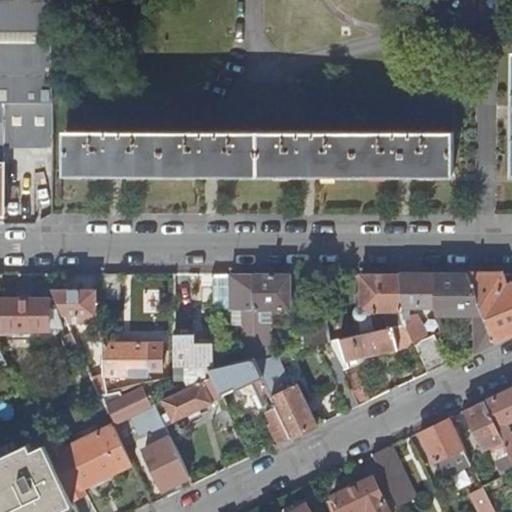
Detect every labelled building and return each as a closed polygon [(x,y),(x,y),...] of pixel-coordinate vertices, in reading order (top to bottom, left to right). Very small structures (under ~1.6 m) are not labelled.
[(0,0),(0,102),(4,102),(4,134),(53,134),(52,0),(0,0)] [(452,133),(65,133),(65,175),(452,174),(452,133)] [(0,329),(50,330),(50,327),(63,327),(58,309),(50,309),(50,300),(1,300),(0,275),(0,274),(0,329)] [(121,275),(105,275),(105,299),(121,299),(121,275)] [(255,310),(255,276),(232,275),(214,275),(215,309),(232,309),(232,310),(245,310),(245,362),(257,360),(256,325),(255,310)] [(292,276),(255,276),(255,310),(292,310),(292,276)] [(362,336),(406,326),(404,307),(400,276),(362,276),(361,307),(360,308),(359,309),(357,311),(357,314),(358,316),(360,319),(362,320),(362,336)] [(436,276),(400,276),(404,307),(437,307),(436,276)] [(437,307),(437,315),(478,315),(479,350),(496,342),(469,276),(436,276),(437,307)] [(496,342),(511,334),(511,285),(507,287),(502,276),(469,276),(496,342)] [(98,314),(98,291),(55,291),(69,323),(96,323),(98,323),(98,314)] [(267,358),(267,325),(256,325),(257,360),(267,358)] [(416,346),(415,345),(406,326),(362,336),(343,340),(347,361),(416,346)] [(79,345),(74,333),(64,337),(71,353),(80,349),(79,345)] [(211,369),(216,368),(215,342),(196,342),(196,334),(175,334),(175,378),(175,379),(187,376),(192,387),(166,399),(176,421),(192,413),(194,418),(204,413),(202,409),(216,403),(215,401),(224,397),(222,393),(211,369)] [(415,345),(416,346),(429,374),(450,364),(435,335),(415,345)] [(105,348),(105,376),(150,377),(150,358),(163,358),(163,342),(105,343),(105,348)] [(319,346),(347,406),(359,401),(349,379),(333,343),(319,346)] [(0,346),(0,366),(8,364),(0,346)] [(105,348),(82,353),(94,379),(101,394),(108,393),(105,376),(105,348)] [(268,385),(274,398),(276,402),(278,407),(293,439),(320,426),(300,386),(293,388),(281,364),(279,355),(267,358),(257,360),(268,385)] [(274,398),(268,385),(257,360),(245,362),(216,368),(211,369),(222,393),(236,387),(237,390),(253,383),(264,407),(276,402),(274,398)] [(370,401),(359,375),(349,379),(359,401),(361,406),(370,401)] [(146,450),(165,490),(191,477),(156,404),(152,406),(144,388),(110,405),(119,421),(134,415),(144,434),(154,428),(162,442),(146,450)] [(511,389),(486,401),(511,455),(511,430),(508,424),(511,421),(511,389)] [(511,455),(486,401),(466,410),(486,451),(492,448),(505,476),(511,472),(511,455)] [(280,445),(293,439),(278,407),(268,412),(270,417),(267,418),(280,445)] [(472,462),(450,418),(421,432),(435,463),(439,461),(445,474),(472,462)] [(60,436),(46,442),(71,496),(74,502),(88,496),(85,488),(134,464),(115,425),(66,448),(60,436)] [(0,511),(37,511),(71,496),(46,442),(0,464),(0,511)] [(400,464),(398,466),(389,447),(373,454),(399,507),(417,498),(400,464)] [(327,502),(332,511),(390,511),(374,478),(333,497),(334,499),(327,502)] [(496,511),(484,486),(472,492),(481,511),(496,511)]
